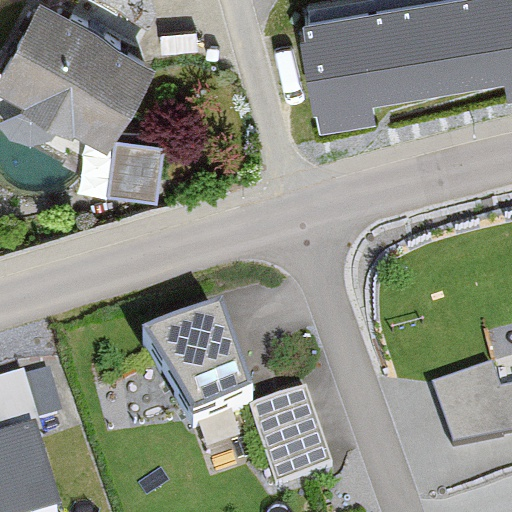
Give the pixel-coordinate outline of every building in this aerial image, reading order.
[(511,0),(363,0),(301,11),(316,98),(511,64),(511,0)] [(163,68),(43,3),(0,81),(0,99),(112,161),(163,68)] [(221,322),(131,346),(185,430),(250,407),(221,322)] [(433,387),(456,445),(511,432),(511,390),(501,393),(491,365),(433,387)] [(0,442),(37,432),(20,377),(0,383),(0,442)] [(332,465),(307,391),(251,410),(276,484),(332,465)] [(0,442),(0,511),(59,511),(37,432),(0,442)]
